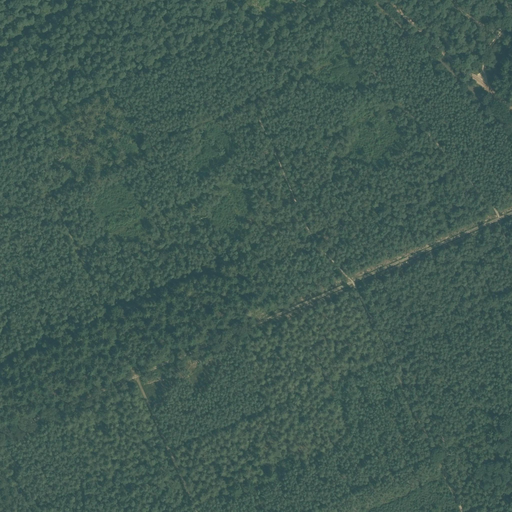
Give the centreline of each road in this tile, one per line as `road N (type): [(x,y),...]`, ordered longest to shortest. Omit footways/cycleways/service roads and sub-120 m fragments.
road 1 (track): [(0,433),(511,204)]
road 2 (unknown): [(511,262),(493,213),(317,8),(300,0)]
road 3 (track): [(363,312),(349,281),(312,240),(247,100)]
road 4 (track): [(363,312),(456,507)]
road 5 (unclassified): [(511,135),(372,0)]
road 6 (track): [(133,69),(0,141)]
road 7 (track): [(132,375),(195,511)]
road 8 (track): [(297,511),(431,453)]
